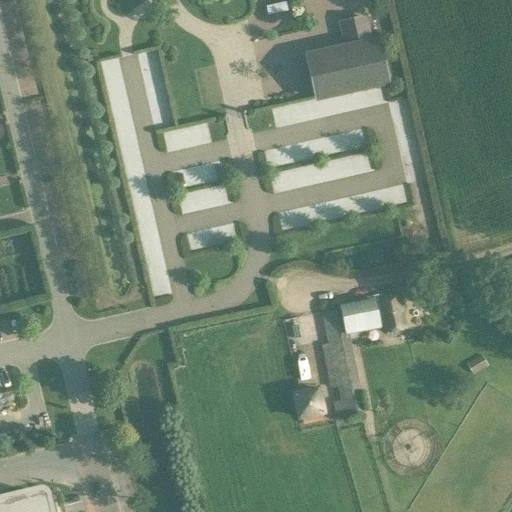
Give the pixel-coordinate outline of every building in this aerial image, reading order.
[(344,44),(306,52),(317,97),(384,82),(374,37),(369,38),(365,17),(339,23),(344,44)] [(167,152),(212,141),(207,121),(162,132),(167,152)] [(173,169),(175,183),(221,177),(219,164),(173,169)] [(228,181),(177,194),(183,214),(233,201),(228,181)] [(340,386),(343,401),(332,403),(335,418),(363,413),(361,398),(348,334),(379,328),(378,326),(383,325),(384,332),(405,328),(397,291),(351,300),(352,304),(339,306),(340,309),(320,313),(327,344),(320,345),(329,388),(340,386)] [(487,366),(480,355),(465,364),(472,376),(487,366)] [(325,414),(324,411),(319,388),(318,387),(318,386),(317,386),(316,386),(292,392),(291,392),(290,392),(290,393),(290,394),(290,395),(295,419),(295,420),(297,421),(324,415),(325,414)] [(43,511),(39,495),(0,504),(0,511),(43,511)]
